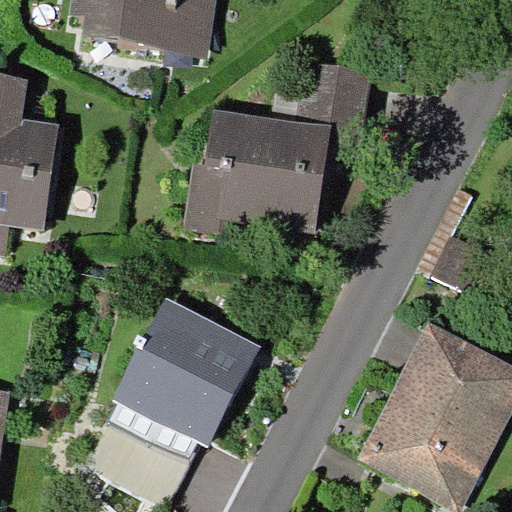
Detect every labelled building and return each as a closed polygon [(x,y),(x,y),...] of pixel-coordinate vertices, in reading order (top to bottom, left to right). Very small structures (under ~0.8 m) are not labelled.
[(203,0),(76,0),(72,28),(115,34),(113,53),(159,60),(164,26),(171,26),(172,16),(200,20),(203,0)] [(372,0),(370,20),(409,25),(412,0),(372,0)] [(217,225),(308,239),(321,152),(350,157),(361,85),(306,77),(296,145),(211,132),(204,179),(217,181),(216,187),(223,188),(217,225)] [(0,229),(17,232),(22,196),(28,197),(29,191),(42,192),(49,146),(10,140),(16,97),(0,94),(0,229)] [(466,203),(453,197),(414,273),(460,300),(480,262),(445,244),(466,203)] [(204,450),(247,366),(160,320),(140,358),(133,355),(129,361),(137,365),(121,395),(162,416),(157,426),(204,450)] [(465,487),(511,396),(511,389),(427,344),(362,468),(429,503),(443,476),(465,487)]
